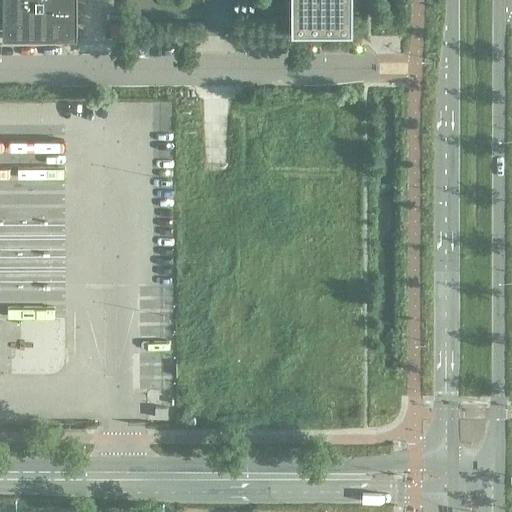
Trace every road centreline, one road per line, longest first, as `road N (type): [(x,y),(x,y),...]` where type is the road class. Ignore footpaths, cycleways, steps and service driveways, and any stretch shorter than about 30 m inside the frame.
road 1 (primary): [(499,477),(498,0)]
road 2 (primary): [(452,0),(452,477)]
road 3 (tertiary): [(0,478),(452,477)]
road 4 (unclassified): [(0,69),(334,66)]
road 5 (unknown): [(125,307),(0,303)]
